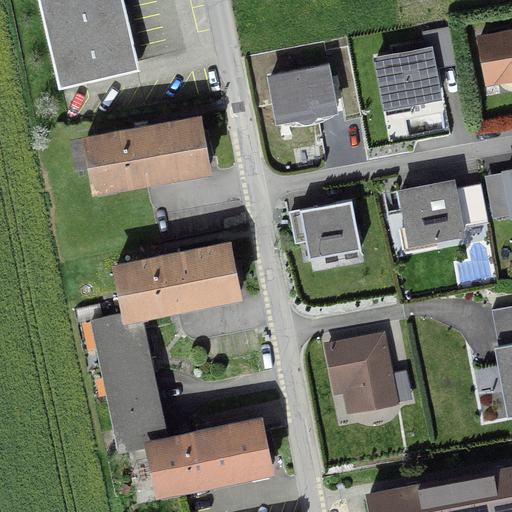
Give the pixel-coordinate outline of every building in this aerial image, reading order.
[(42,0),(67,92),(149,70),(129,0),(42,0)] [(511,32),(484,39),(495,89),(511,85),(511,32)] [(432,46),(373,57),(382,111),(442,100),(432,46)] [(336,66),(277,79),(287,125),(346,113),(336,66)] [(199,121),(68,140),(72,167),(93,164),(96,186),(207,170),(199,121)] [(511,174),(489,179),(498,222),(511,219),(511,174)] [(463,180),(406,192),(418,250),(475,238),(463,180)] [(359,202),(309,213),(319,262),(370,252),(359,202)] [(230,232),(112,257),(123,309),(124,315),(144,311),(243,290),(230,232)] [(124,315),(123,309),(90,316),(118,448),(146,442),(144,432),(168,427),(144,311),(124,315)] [(511,309),(495,313),(511,400),(511,309)] [(388,333),(328,346),(339,396),(347,394),(352,417),(415,403),(409,374),(397,377),(388,333)] [(144,432),(146,442),(156,491),(275,466),(263,408),(168,427),(144,432)] [(511,511),(511,467),(455,478),(461,511),(511,511)] [(368,511),(461,511),(455,478),(365,494),(368,511)]
